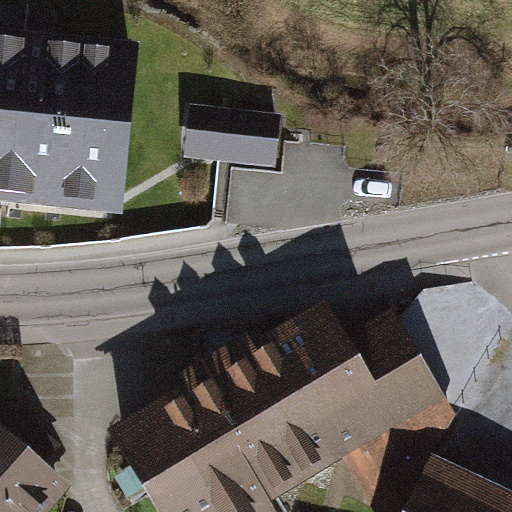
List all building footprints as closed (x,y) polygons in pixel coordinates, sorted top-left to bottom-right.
[(0,210),(129,220),(142,55),(0,44),(0,210)] [(256,118),(195,112),(190,161),(281,170),(286,120),(256,118)] [(324,302),(101,435),(146,511),(256,511),(256,510),(345,457),(377,511),(406,511),(440,449),(453,423),(389,316),(347,341),(324,302)] [(0,411),(0,511),(45,511),(66,489),(38,465),(59,442),(11,399),(0,411)] [(511,511),(511,486),(440,449),(406,511),(511,511)]
